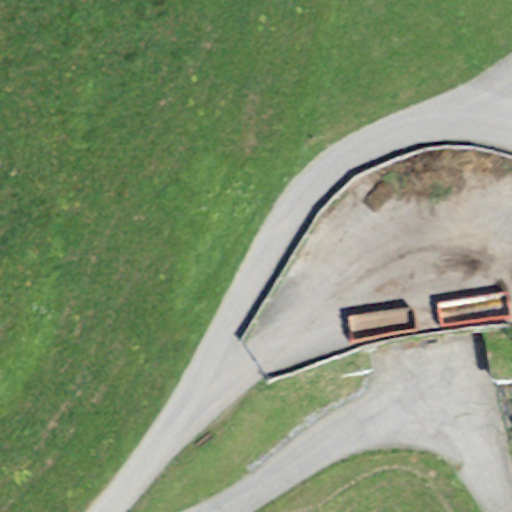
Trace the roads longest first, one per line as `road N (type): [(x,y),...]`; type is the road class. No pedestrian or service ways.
road 1 (unclassified): [(107,511),(189,395),(274,233),(335,160),(418,124),(511,132)]
road 2 (track): [(217,511),(317,447),(369,426),(414,425),(451,433),(482,465),(504,511)]
